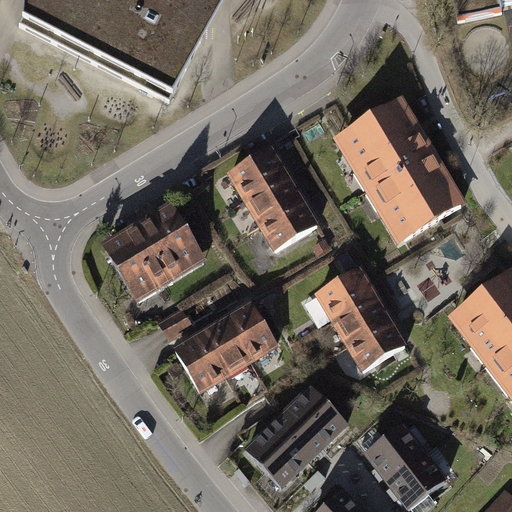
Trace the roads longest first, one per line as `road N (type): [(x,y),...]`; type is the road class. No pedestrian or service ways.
road 1 (residential): [(363,0),(316,68),(46,232)]
road 2 (residential): [(46,232),(61,288),(111,371),(221,511)]
road 3 (residential): [(382,0),(402,17),(466,152),(511,226)]
